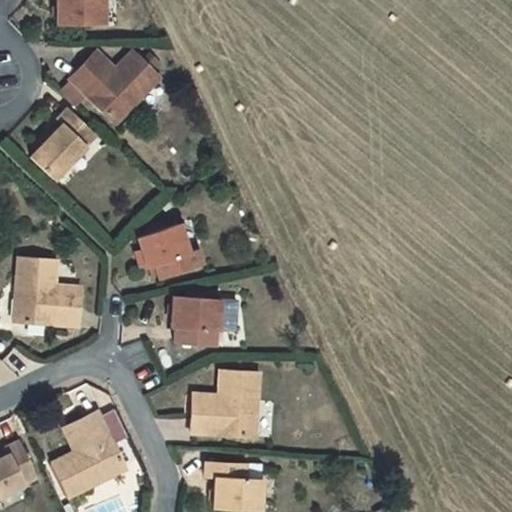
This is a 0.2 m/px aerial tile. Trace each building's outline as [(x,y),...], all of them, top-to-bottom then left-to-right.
[(55,0),(56,24),(102,24),(101,0),(55,0)] [(90,55),(68,77),(113,122),(158,77),(130,50),(113,68),(108,73),(90,55)] [(94,50),(90,55),(108,73),(113,68),(94,50)] [(94,135),(66,107),(55,119),(56,120),(60,124),(41,143),(28,157),(51,179),(94,135)] [(56,120),(37,140),(41,143),(60,124),(56,120)] [(187,253),(177,223),(137,236),(146,266),(153,264),(158,278),(201,263),(196,250),(187,253)] [(11,321),(75,326),(78,295),(52,292),(53,286),(55,260),(17,257),(11,321)] [(52,292),(78,295),(78,288),(53,286),(52,292)] [(219,299),(172,295),(169,326),(173,327),(171,342),(212,345),(213,330),(217,330),(219,299)] [(192,401),(190,432),(254,436),(258,373),(219,371),(218,396),(218,402),(192,401)] [(192,394),(192,401),(218,402),(218,396),(192,394)] [(124,468),(96,411),(67,425),(79,448),(73,451),(50,462),(67,496),(124,468)] [(79,448),(67,425),(61,427),(73,451),(79,448)] [(0,458),(0,492),(34,476),(18,441),(4,448),(5,450),(7,455),(0,458)] [(244,463),(204,461),(203,475),(213,476),(211,507),(259,510),(260,479),(243,477),(244,463)]
